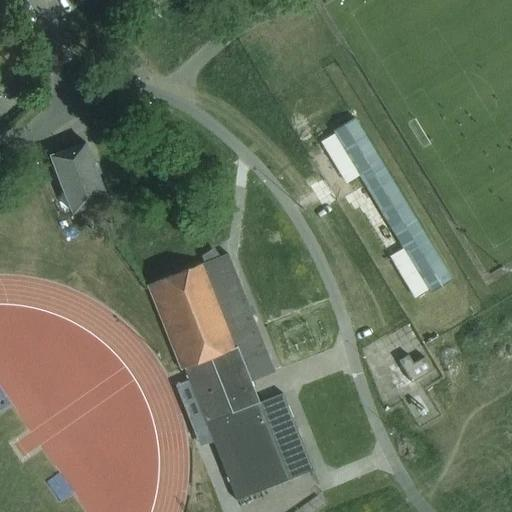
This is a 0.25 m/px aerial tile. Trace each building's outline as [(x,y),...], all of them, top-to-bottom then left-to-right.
[(341,116),(317,133),(336,167),(348,160),(404,255),(395,260),(413,294),(443,277),(341,116)] [(85,142),(50,155),(72,212),(85,207),(87,215),(97,211),(95,203),(107,199),(85,142)] [(227,253),(146,285),(180,369),(183,368),(236,500),(313,470),(282,393),(259,402),(250,381),(274,371),(227,253)] [(403,369),(413,363),(408,354),(398,360),(403,369)] [(413,363),(403,369),(413,385),(434,372),(424,356),(413,363)] [(71,463),(57,473),(71,492),(84,483),(71,463)]
